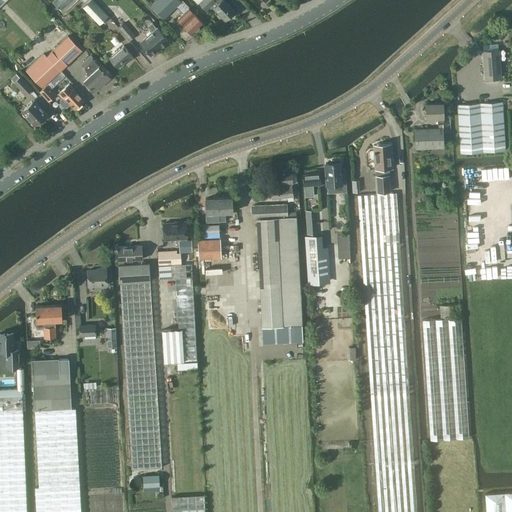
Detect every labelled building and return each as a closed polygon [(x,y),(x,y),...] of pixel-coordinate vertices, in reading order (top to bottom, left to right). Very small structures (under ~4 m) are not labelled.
[(54,0),(53,2),(64,14),(78,0),(54,0)] [(100,24),(108,16),(92,0),(90,0),(83,7),(100,24)] [(180,3),(177,0),(156,0),(151,5),(164,19),(177,7),(183,13),(178,18),(193,33),(203,23),(188,8),(182,1),(180,3)] [(194,0),(198,4),(198,3),(199,2),(206,11),(211,5),(225,21),(235,11),(225,0),(221,0),(218,4),(214,0),(194,0)] [(153,33),(142,42),(150,52),(163,42),(159,37),(163,33),(164,33),(159,29),(158,29),(152,22),(148,26),(153,31),(152,32),(153,33)] [(129,40),(135,35),(124,23),(119,27),(129,40)] [(26,69),(43,87),(82,50),(68,35),(47,56),(44,53),(26,69)] [(118,67),(132,55),(124,45),(109,57),(118,67)] [(485,79),(501,78),(499,50),(483,51),(485,79)] [(87,69),(96,61),(91,55),(81,64),(87,69)] [(82,80),(93,92),(103,83),(104,84),(110,78),(98,65),(82,80)] [(20,75),(13,82),(21,90),(18,92),(23,97),(26,95),(33,88),(20,75)] [(47,85),(40,92),(49,101),(56,95),(47,85)] [(73,89),(72,89),(68,85),(63,89),(58,94),(62,99),(65,97),(76,109),(84,101),(73,89)] [(37,125),(41,121),(40,120),(47,114),(34,99),(22,110),(35,125),(36,124),(37,125)] [(503,101),(458,105),(461,154),(505,150),(503,101)] [(426,119),(443,118),(443,102),(426,103),(426,119)] [(416,149),(444,147),(443,127),(415,128),(416,149)] [(375,144),(374,145),(374,156),(375,162),(375,169),(376,193),(390,192),(389,168),(392,168),(392,161),(392,155),(391,144),(381,144),(380,143),(376,143),(375,144)] [(334,165),(326,165),(327,178),(327,185),(328,192),(334,192),(333,185),(346,184),(345,168),(341,169),(340,168),(340,164),(339,164),(338,163),(335,163),(334,165)] [(292,178),(290,169),(274,171),(277,186),(270,187),(272,199),(288,197),(288,195),(293,195),(291,184),(293,183),(297,183),(296,177),(292,178)] [(305,196),(314,196),(314,184),(321,183),(320,173),(304,174),(305,196)] [(417,511),(402,288),(396,193),(376,193),(358,195),(378,511),(417,511)] [(206,213),(213,213),(214,221),(220,221),(219,197),(206,198),(206,213)] [(219,197),(220,221),(226,221),(225,213),(233,213),(232,197),(219,197)] [(288,204),(252,205),(253,218),(257,218),(288,216),(288,204)] [(307,214),(307,225),(316,224),(316,219),(313,219),(313,214),(307,214)] [(288,216),(257,218),(263,326),(302,325),(300,288),(297,220),(296,216),(288,216)] [(186,221),(163,222),(164,240),(181,239),(181,241),(187,241),(187,238),(186,221)] [(220,243),(219,224),(200,225),(201,257),(244,254),(243,242),(220,243)] [(316,224),(307,225),(308,236),(316,235),(316,234),(316,224)] [(350,256),(350,249),(348,249),(347,231),(337,231),(338,256),(350,256)] [(308,236),(308,249),(323,248),(322,233),(316,234),(316,235),(308,236)] [(124,264),(124,260),(142,260),(141,245),(117,246),(118,261),(119,261),(119,264),(118,264),(119,282),(120,282),(131,468),(162,467),(150,280),(149,262),(124,264)] [(310,279),(318,279),(330,278),(329,248),(323,248),(308,249),(310,279)] [(176,250),(158,252),(159,278),(172,277),(171,264),(189,263),(188,249),(176,250)] [(179,329),(162,330),(164,362),(196,360),(193,288),(191,263),(189,263),(171,264),(172,277),(176,277),(179,329)] [(89,285),(107,284),(106,270),(88,270),(89,285)] [(49,305),(51,337),(56,337),(56,326),(55,326),(55,320),(63,320),(62,304),(49,305)] [(440,306),(441,317),(460,317),(459,304),(440,305),(440,306)] [(45,337),(51,337),(49,305),(36,305),(36,321),(44,321),(45,337)] [(430,440),(469,437),(461,318),(423,320),(430,440)] [(80,336),(96,335),(95,323),(79,324),(80,336)] [(106,327),(106,346),(117,346),(116,326),(106,327)] [(0,331),(0,351),(5,351),(5,367),(19,366),(20,366),(19,349),(14,349),(13,331),(0,331)] [(355,347),(347,347),(348,360),(355,359),(355,347)] [(59,359),(32,360),(35,410),(39,486),(35,487),(36,511),(81,511),(75,408),(71,408),(69,358),(59,358),(59,359)] [(0,511),(26,511),(23,408),(22,395),(0,395),(0,511)] [(157,475),(143,475),(143,489),(158,488),(157,475)] [(511,511),(511,491),(485,493),(486,511),(511,511)] [(204,511),(204,495),(172,497),(172,511),(204,511)]
